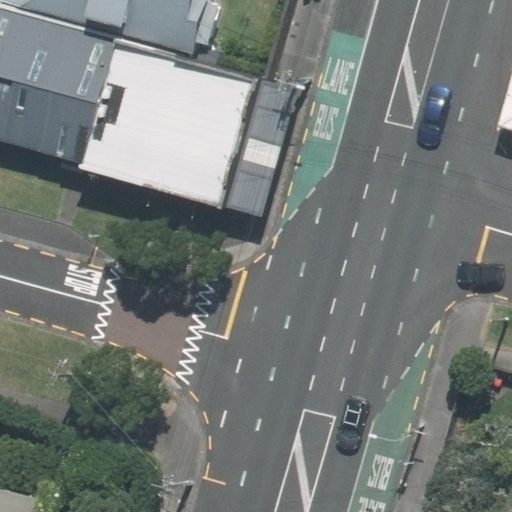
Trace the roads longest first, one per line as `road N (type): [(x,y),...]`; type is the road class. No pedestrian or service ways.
road 1 (residential): [(0,273),(334,366)]
road 2 (primary): [(438,0),(384,196)]
road 3 (primary): [(384,196),(334,366)]
road 4 (primary): [(334,366),(292,511)]
road 5 (residential): [(384,196),(511,231)]
